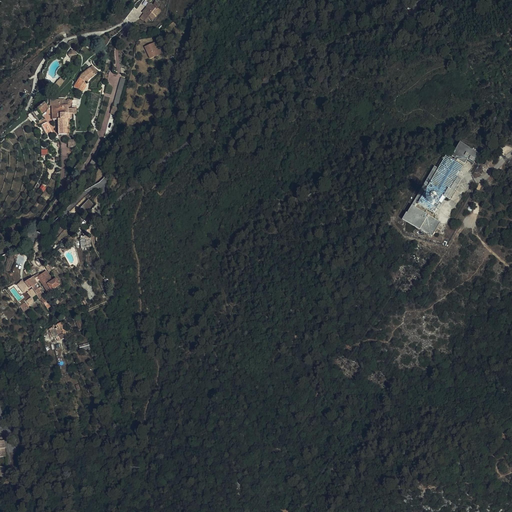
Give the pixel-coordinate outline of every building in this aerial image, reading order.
[(153,5),(152,5),(149,8),(148,7),(145,12),(150,16),(152,18),(158,10),(160,9),(158,7),(161,3),(157,0),(154,4),(153,5)] [(149,8),(152,5),(149,2),(146,6),(147,6),(143,11),(145,12),(148,7),(149,8)] [(160,11),(158,10),(152,18),(153,19),(160,11)] [(150,16),(145,12),(140,17),(146,21),(150,16)] [(154,42),(147,46),(150,52),(148,53),(150,58),(161,51),(160,48),(158,49),(154,42)] [(76,53),(71,49),(68,53),(68,54),(68,55),(68,56),(69,57),(72,59),(76,53)] [(57,89),(64,80),(60,77),(58,80),(58,79),(53,86),(57,89)] [(86,81),(79,77),(73,87),(81,91),(85,85),(84,84),(86,81)] [(120,77),(114,106),(120,107),(125,78),(120,77)] [(67,108),(67,105),(67,104),(72,104),(71,100),(67,100),(67,101),(65,101),(65,100),(49,100),(49,105),(52,105),(52,119),(57,119),(57,135),(65,135),(65,127),(66,127),(66,119),(70,119),(70,114),(76,114),(76,108),(67,108)] [(45,111),(47,106),(44,102),(36,108),(41,114),(45,111)] [(431,219),(435,213),(422,204),(431,190),(445,198),(450,201),(459,186),(454,183),(463,167),(457,163),(459,160),(466,165),(468,160),(475,164),(481,155),(461,143),(453,157),(456,159),(454,162),(450,159),(442,172),(435,169),(407,213),(406,213),(403,219),(431,237),(439,224),(431,219)] [(422,204),(435,213),(445,198),(431,190),(422,204)] [(80,216),(90,204),(88,202),(77,214),(80,216)] [(94,207),(90,204),(80,216),(82,218),(84,215),(86,217),(94,207)] [(91,251),(90,241),(79,242),(80,252),(91,251)] [(57,269),(53,263),(48,266),(49,267),(47,269),(50,273),(57,269)] [(47,272),(46,273),(57,289),(61,286),(57,280),(54,282),(47,272)] [(46,273),(38,278),(38,279),(41,283),(49,294),(57,289),(46,273)] [(35,281),(36,280),(35,278),(25,285),(30,292),(32,291),(37,288),(38,287),(37,285),(35,281)] [(41,303),(42,303),(48,300),(49,299),(47,296),(45,298),(41,293),(40,292),(39,292),(38,290),(34,293),(41,303)] [(53,320),(56,327),(62,325),(58,318),(53,320)] [(49,336),(50,339),(53,337),(55,342),(56,345),(58,348),(67,343),(66,340),(68,339),(64,328),(63,329),(62,327),(55,331),(56,333),(54,334),(53,332),(49,336)] [(90,353),(89,348),(79,351),(81,356),(90,353)]
